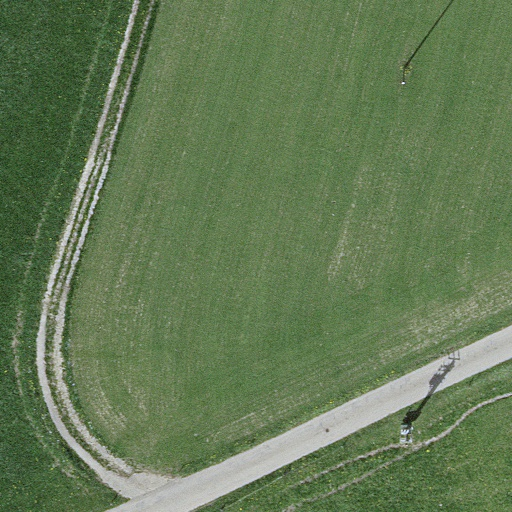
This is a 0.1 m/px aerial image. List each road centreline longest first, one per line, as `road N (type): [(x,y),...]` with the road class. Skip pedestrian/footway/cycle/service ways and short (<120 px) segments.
road 1 (track): [(170,504),(95,461),(68,426),(47,352),(48,312),(145,0)]
road 2 (unclassified): [(511,344),(149,511)]
